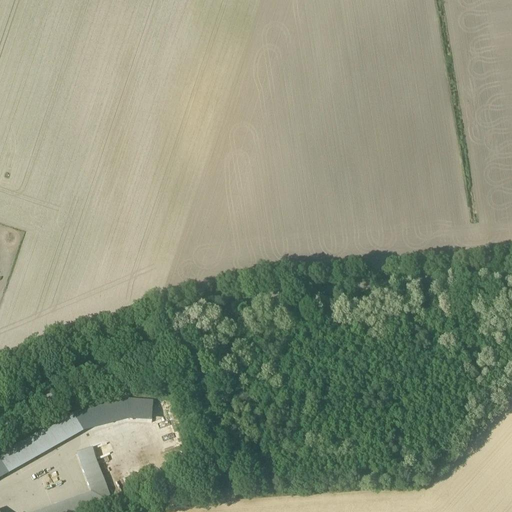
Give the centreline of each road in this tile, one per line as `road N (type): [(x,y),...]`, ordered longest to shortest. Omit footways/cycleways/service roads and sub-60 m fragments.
road 1 (unclassified): [(0,421),(89,358),(192,312),(511,270)]
road 2 (track): [(482,273),(443,0)]
road 3 (unknown): [(0,487),(99,436),(143,439)]
